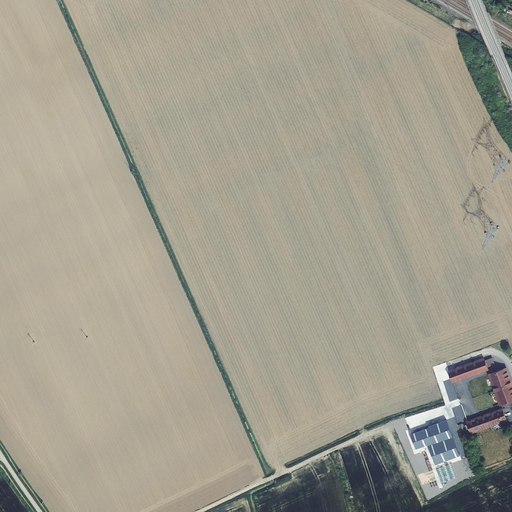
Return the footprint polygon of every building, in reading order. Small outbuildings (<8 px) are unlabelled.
[(492,357),(485,360),(487,367),(495,364),(492,357)] [(484,358),(449,371),(453,382),(488,369),(487,367),(485,360),(484,358)] [(511,384),(506,368),(489,374),(500,404),(511,400),(511,384)] [(503,409),(467,422),(470,429),(471,432),(506,420),(503,409)] [(430,427),(435,441),(436,443),(453,437),(447,420),(429,426),(430,427)] [(398,439),(403,453),(413,450),(428,444),(435,441),(430,427),(398,439)] [(435,464),(460,455),(453,437),(436,443),(435,441),(428,444),(435,464)] [(403,453),(408,466),(417,462),(413,450),(403,453)]
